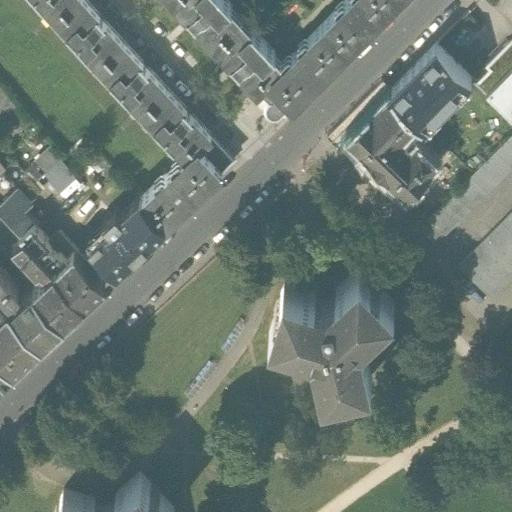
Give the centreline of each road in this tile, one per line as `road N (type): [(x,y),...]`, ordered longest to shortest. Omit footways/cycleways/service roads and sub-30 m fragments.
road 1 (residential): [(275,162),(0,422)]
road 2 (residential): [(441,0),(275,162)]
road 3 (residential): [(126,0),(275,162)]
